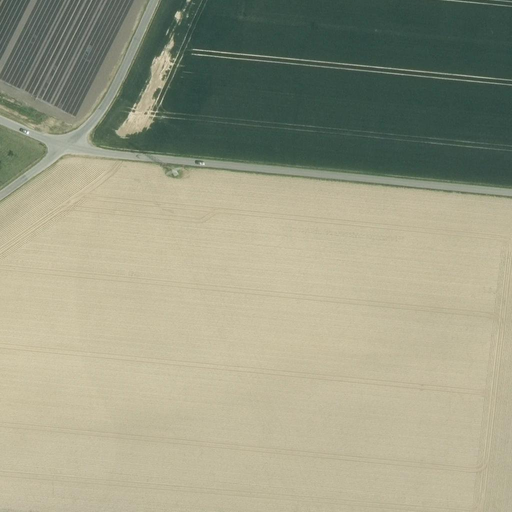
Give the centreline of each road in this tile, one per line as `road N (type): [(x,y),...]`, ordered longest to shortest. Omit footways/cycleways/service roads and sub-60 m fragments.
road 1 (unclassified): [(511,194),(67,148)]
road 2 (unclassified): [(154,0),(100,112),(67,148)]
